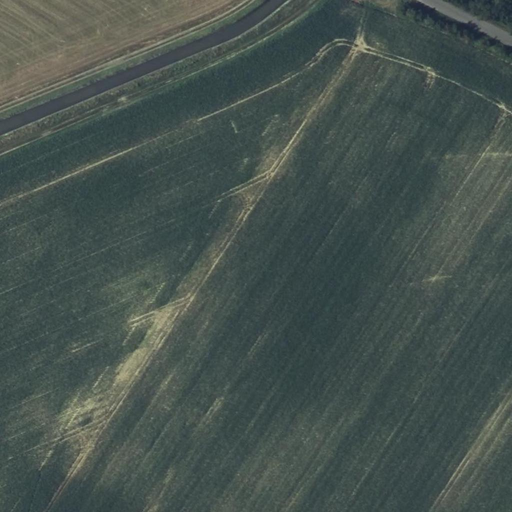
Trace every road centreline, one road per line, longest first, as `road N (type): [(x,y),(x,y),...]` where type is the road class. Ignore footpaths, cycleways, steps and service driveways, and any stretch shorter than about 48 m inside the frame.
road 1 (track): [(313,0),(264,44),(0,154)]
road 2 (track): [(243,0),(0,106)]
